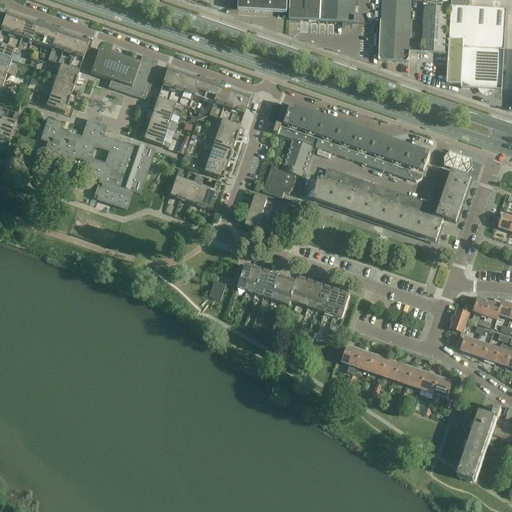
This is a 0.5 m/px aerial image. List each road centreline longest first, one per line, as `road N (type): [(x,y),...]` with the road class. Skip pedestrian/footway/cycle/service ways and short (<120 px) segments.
road 1 (secondary): [(502,127),(132,0)]
road 2 (residential): [(6,0),(267,89)]
road 3 (secondary): [(65,0),(272,71)]
road 4 (residential): [(443,311),(241,245)]
road 5 (residential): [(241,245),(221,238),(223,223),(267,89)]
road 6 (secondary): [(272,71),(421,122)]
road 7 (residential): [(267,89),(387,131),(404,126)]
road 8 (residential): [(452,285),(497,148)]
